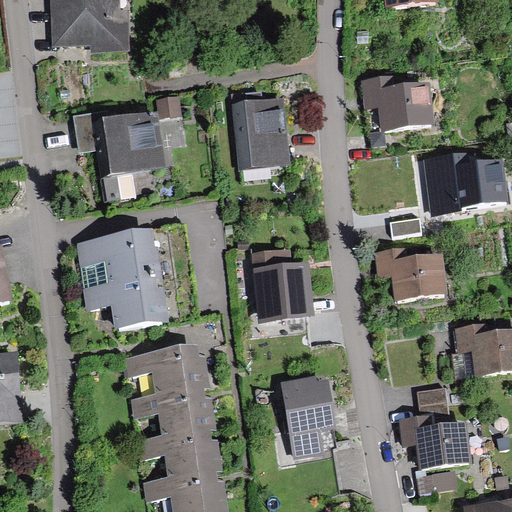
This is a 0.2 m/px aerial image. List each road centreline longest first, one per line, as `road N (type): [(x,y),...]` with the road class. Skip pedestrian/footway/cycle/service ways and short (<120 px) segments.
road 1 (residential): [(330,0),(332,219),(383,511)]
road 2 (residential): [(56,511),(64,442),(21,0)]
